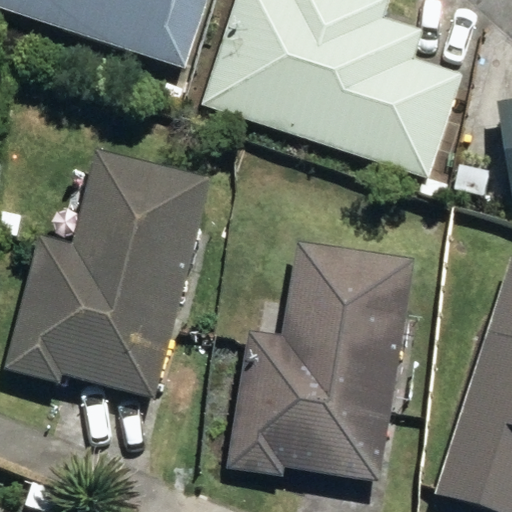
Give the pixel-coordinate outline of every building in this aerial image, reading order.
[(0,0),(0,17),(177,77),(202,0),(0,0)] [(231,0),(194,116),(424,189),(456,86),(404,71),(413,43),(374,30),(380,7),(358,0),(231,0)] [(511,95),(501,97),(511,168),(511,95)] [(54,388),(145,410),(197,197),(85,170),(64,256),(32,249),(0,381),(53,395),(54,388)] [(446,203),(478,208),(482,180),(450,175),(446,203)] [(276,480),(368,493),(402,272),(287,255),(273,347),(241,342),(221,479),(275,487),(276,480)] [(430,505),(454,511),(511,511),(511,273),(502,271),(430,505)]
